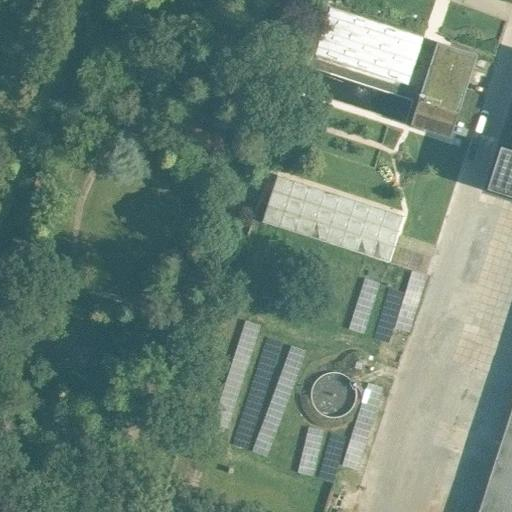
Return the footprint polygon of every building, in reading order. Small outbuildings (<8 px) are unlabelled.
[(330,8),(314,56),(407,86),(423,38),(330,8)] [(437,42),(410,126),(450,139),(477,55),(437,42)] [(511,198),(511,403),(476,511),(511,511),(511,151),(500,148),(486,190),(511,198)] [(277,175),(262,222),(387,263),(403,215),(277,175)] [(511,276),(511,238),(502,236),(498,255),(506,257),(502,274),(511,276)] [(344,264),(342,278),(379,284),(382,270),(344,264)] [(331,323),(375,328),(379,291),(335,287),(331,323)] [(326,471),(337,430),(277,413),(299,339),(323,346),(328,328),(256,308),(226,414),(235,417),(228,443),(326,471)] [(339,480),(357,488),(372,456),(354,448),(339,480)] [(182,482),(175,501),(194,508),(201,489),(182,482)]
